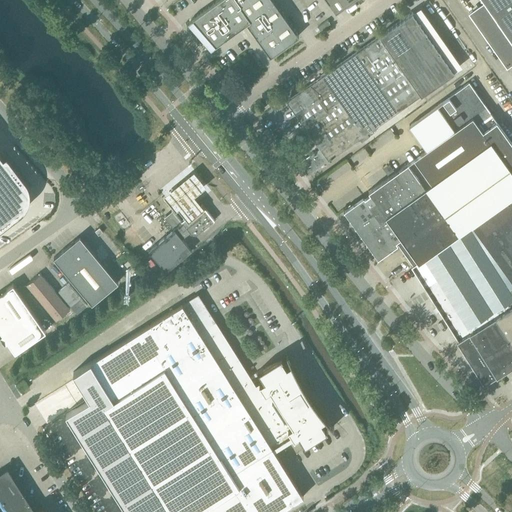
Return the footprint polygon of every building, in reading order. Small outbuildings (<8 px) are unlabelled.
[(218,43),(247,22),(259,38),(258,39),(270,56),(299,35),(273,0),(217,0),(197,15),(191,19),(188,21),(199,33),(200,35),(211,48),(214,46),(218,43)] [(349,2),(347,0),(327,0),(336,11),(349,2)] [(511,0),(483,0),(484,1),(497,19),(482,30),(507,66),(511,62),(511,0)] [(320,76),(287,100),(320,147),(300,161),(299,162),(307,173),(308,174),(359,138),(361,141),(369,136),(367,133),(371,130),(454,72),(453,71),(412,12),(399,22),(379,35),(328,71),(320,76)] [(364,195),(344,209),(356,226),(361,233),(379,257),(397,243),(398,244),(400,246),(401,248),(413,264),(457,233),(508,197),(511,194),(511,142),(470,83),(469,82),(410,125),(427,150),(415,159),(409,163),(369,192),(370,193),(365,197),(364,195)] [(0,222),(18,208),(23,203),(26,195),(25,187),(22,180),(0,151),(0,222)] [(413,265),(412,266),(413,268),(437,306),(459,340),(469,333),(511,305),(511,293),(509,289),(511,287),(511,194),(508,197),(457,233),(413,264),(413,265)] [(202,204),(201,204),(201,205),(182,221),(172,209),(164,216),(164,217),(165,216),(174,228),(182,237),(190,231),(191,233),(197,233),(214,220),(214,219),(202,204)] [(100,227),(95,231),(99,235),(103,232),(100,227)] [(182,237),(174,228),(162,238),(179,259),(191,249),(182,237)] [(75,240),(54,257),(92,304),(119,282),(85,241),(84,241),(82,238),(78,238),(75,240)] [(179,259),(162,238),(149,249),(166,270),(179,259)] [(40,273),(27,284),(56,320),(70,309),(40,273)] [(68,282),(58,291),(75,311),(77,313),(87,305),(85,303),(68,282)] [(15,352),(46,331),(13,284),(0,292),(0,330),(2,333),(0,333),(0,335),(5,343),(8,342),(15,352)] [(90,398),(66,413),(128,511),(277,511),(303,496),(274,449),(280,446),(286,442),(299,434),(305,444),(328,429),(326,426),(325,427),(321,420),(326,418),(333,427),(334,426),(330,421),(326,416),(322,412),(318,407),(314,401),(311,396),(308,391),(304,386),(301,380),(298,375),(295,369),(293,363),(290,358),(288,352),(287,352),(291,363),(287,366),(282,358),(283,357),(282,355),(258,370),(264,379),(256,384),(216,321),(198,293),(182,303),(73,372),(90,398)] [(511,305),(469,333),(498,376),(500,374),(511,366),(511,305)] [(498,376),(469,333),(459,340),(458,341),(485,384),(486,383),(498,376)] [(0,511),(46,511),(42,504),(35,508),(8,466),(0,471),(0,511)]
